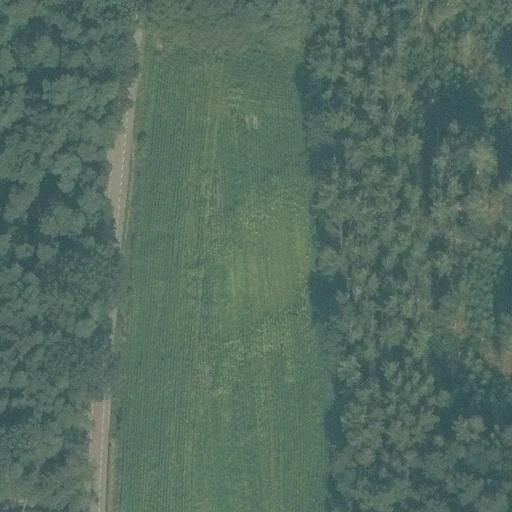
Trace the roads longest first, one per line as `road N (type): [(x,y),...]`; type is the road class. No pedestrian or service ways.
road 1 (tertiary): [(93,511),(131,0)]
road 2 (track): [(0,3),(132,0)]
